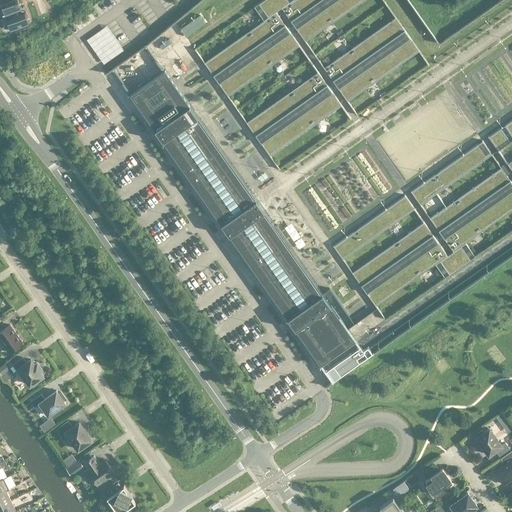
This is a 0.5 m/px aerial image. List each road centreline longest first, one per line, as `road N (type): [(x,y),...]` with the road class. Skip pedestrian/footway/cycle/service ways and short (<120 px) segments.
road 1 (tertiary): [(0,89),(257,454)]
road 2 (residential): [(0,240),(185,503)]
